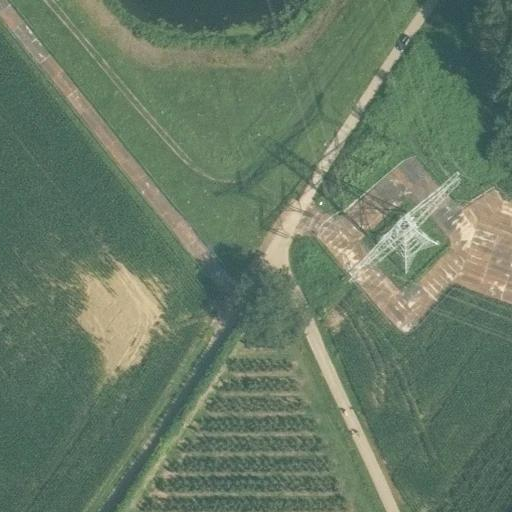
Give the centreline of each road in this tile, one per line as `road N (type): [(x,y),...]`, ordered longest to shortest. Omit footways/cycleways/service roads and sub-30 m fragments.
road 1 (unclassified): [(100,511),(261,271)]
road 2 (unclassified): [(393,511),(295,293),(261,271)]
